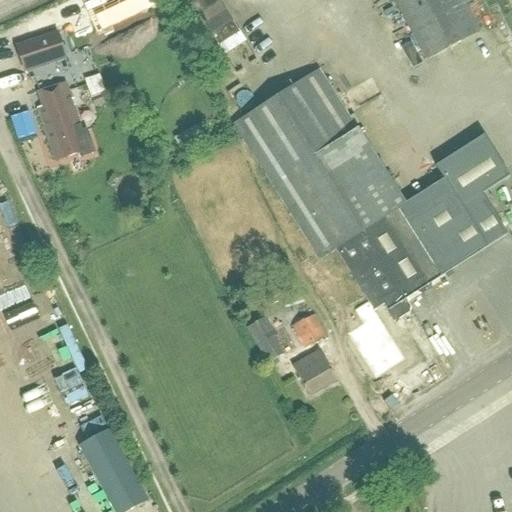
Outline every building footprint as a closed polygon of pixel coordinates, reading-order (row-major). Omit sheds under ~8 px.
[(473,0),(392,0),(425,62),(479,33),(465,5),(473,0)] [(66,58),(58,34),(15,48),(23,73),(66,58)] [(404,206),(318,72),(234,126),(319,260),(323,257),(332,271),(343,265),(373,312),(343,331),(354,348),(368,339),(386,367),(412,351),(394,322),(408,313),(409,309),(404,301),(505,237),(479,196),(507,178),(481,138),(416,179),(425,193),(404,206)] [(88,79),(93,96),(106,92),(102,75),(88,79)] [(82,132),(65,84),(38,93),(43,107),(37,110),(54,162),(81,153),(82,157),(93,153),(86,131),(82,132)] [(326,338),(315,316),(293,328),(304,349),(326,338)] [(285,354),(265,320),(246,332),(266,366),(285,354)] [(336,381),(320,352),(292,368),(308,397),(336,381)] [(54,406),(59,417),(81,408),(77,397),(54,406)] [(381,397),(372,402),(383,419),(392,414),(381,397)] [(129,511),(147,502),(108,430),(78,446),(113,511),(129,511)]
